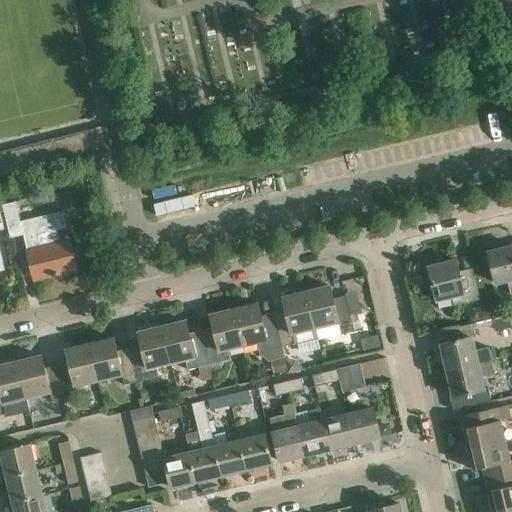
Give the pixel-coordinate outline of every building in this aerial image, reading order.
[(110,145),(106,127),(101,128),(102,135),(101,135),(104,146),(110,145)] [(61,138),(65,154),(56,156),(52,140),(0,152),(0,177),(45,166),(46,167),(102,153),(96,129),(61,138)] [(77,270),(70,241),(60,243),(57,231),(67,228),(63,212),(21,222),(16,203),(2,206),(10,239),(23,236),(34,280),(77,270)] [(511,247),(488,253),(496,284),(508,282),(511,295),(511,294),(511,247)] [(480,300),(472,269),(459,272),(456,261),(428,267),(437,301),(452,298),(454,307),(480,300)] [(330,287),(306,293),(318,340),(341,335),(341,334),(354,330),(346,296),(333,300),(330,287)] [(286,311),(273,314),(281,348),(294,345),(294,346),(318,340),(306,293),(283,298),(286,311)] [(281,348),(273,314),(261,317),(258,304),(234,310),(243,346),(257,343),(260,353),(281,348)] [(213,328),(201,331),(209,365),(231,360),(228,350),(243,346),(234,310),(210,316),(213,328)] [(511,328),(509,315),(490,319),(494,333),(511,328)] [(186,322),(162,328),(171,364),(185,360),(188,371),(209,365),(201,331),(189,334),(186,322)] [(438,332),(447,371),(492,361),(489,348),(475,351),(472,339),(476,338),(473,324),(438,332)] [(141,346),(129,349),(137,383),(158,378),(156,367),(171,364),(162,328),(138,333),(141,346)] [(137,383),(129,349),(117,352),(114,339),(90,345),(98,381),(122,376),(124,386),(137,383)] [(98,381),(90,345),(66,351),(69,363),(57,366),(65,400),(78,397),(75,387),(98,381)] [(41,357),(18,362),(26,399),(50,393),(52,403),(65,400),(57,366),(44,369),(41,357)] [(495,374),(492,361),(447,371),(456,410),(491,402),(488,389),(484,390),(481,377),(495,374)] [(30,413),(26,399),(18,362),(0,366),(0,416),(5,415),(6,418),(30,413)] [(342,393),(366,387),(360,364),(337,370),(339,382),(342,393)] [(337,370),(312,376),(315,388),(339,382),(337,370)] [(305,390),(302,378),(287,382),(290,393),(305,390)] [(288,394),(290,393),(287,382),(272,385),(276,403),(289,399),(288,394)] [(249,391),(228,396),(231,406),(251,401),(249,391)] [(231,406),(228,396),(208,401),(211,410),(221,408),(224,422),(234,420),(231,406)] [(298,427),(295,415),(293,404),(283,406),(285,416),(274,418),(272,422),(270,422),(280,462),(305,456),(298,427)] [(130,411),(130,412),(133,423),(154,417),(151,406),(130,411)] [(161,422),(181,418),(179,408),(159,413),(161,422)] [(380,438),(378,430),(373,409),(348,415),(355,444),(380,438)] [(456,445),(457,453),(505,442),(497,409),(460,417),(466,443),(456,445)] [(295,415),(298,427),(305,456),(330,450),(323,421),(320,410),(295,415)] [(348,415),(323,421),(330,450),(355,444),(348,415)] [(154,417),(133,423),(135,434),(157,428),(154,417)] [(157,428),(135,434),(138,444),(159,439),(157,428)] [(190,453),(197,482),(222,476),(215,447),(214,447),(210,428),(198,431),(203,450),(190,453)] [(228,444),(215,447),(222,476),(246,470),(239,441),(237,433),(226,436),(228,444)] [(265,435),(239,441),(246,470),(272,464),(265,435)] [(159,439),(138,444),(141,455),(162,450),(159,439)] [(59,445),(64,465),(73,462),(69,442),(59,445)] [(505,442),(457,453),(459,460),(470,457),(473,471),(482,468),(485,480),(511,473),(511,460),(510,461),(505,442)] [(7,478),(36,471),(30,446),(1,453),(7,478)] [(141,455),(143,466),(164,461),(162,450),(141,455)] [(102,453),(81,458),(80,458),(83,469),(104,464),(102,453)] [(164,459),(171,488),(197,482),(190,453),(164,459)] [(167,472),(164,461),(143,466),(146,477),(167,472)] [(73,462),(64,465),(68,485),(78,483),(73,462)] [(104,464),(83,469),(85,480),(107,475),(104,464)] [(36,471),(7,478),(13,503),(42,496),(36,471)] [(167,472),(146,477),(149,488),(170,483),(167,472)] [(511,473),(485,480),(491,505),(480,508),(481,511),(493,511),(511,507),(511,473)] [(107,475),(85,480),(88,491),(109,486),(107,475)] [(109,486),(88,491),(91,502),(112,497),(109,486)] [(84,508),(79,487),(69,490),(74,510),(84,508)] [(45,511),(42,496),(13,503),(14,511),(45,511)]
